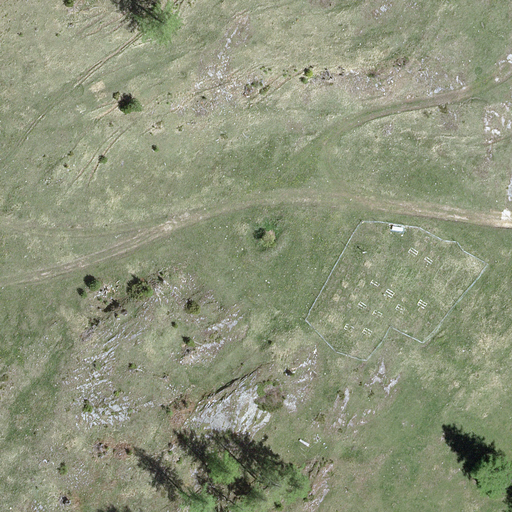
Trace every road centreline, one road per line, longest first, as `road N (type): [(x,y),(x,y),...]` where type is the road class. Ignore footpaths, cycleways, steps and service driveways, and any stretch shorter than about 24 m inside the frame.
road 1 (track): [(511,212),(417,209),(344,196),(257,198),(0,280)]
road 2 (track): [(511,62),(479,85),(334,129),(321,151),(325,173),(344,196)]
road 3 (track): [(182,220),(42,230),(0,218)]
